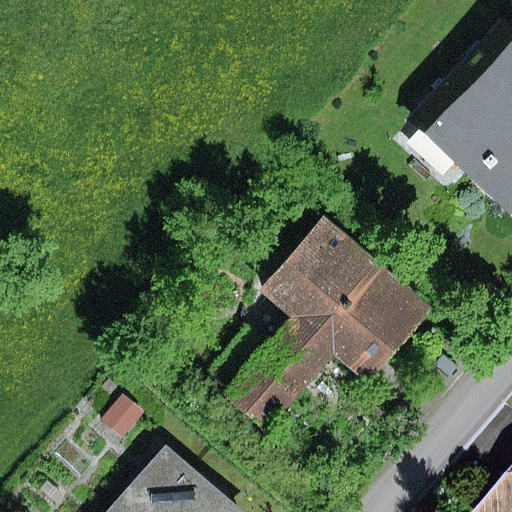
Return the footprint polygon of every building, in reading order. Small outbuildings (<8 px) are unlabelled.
[(511,195),(511,35),(509,33),(417,130),(500,208),(511,195)] [(428,307),(317,216),(255,291),(289,320),(226,396),(268,430),(326,360),(360,389),(428,307)] [(119,395),(99,419),(121,438),(142,414),(119,395)] [(236,511),(166,450),(110,511),(236,511)] [(511,511),(511,471),(476,511),(511,511)]
